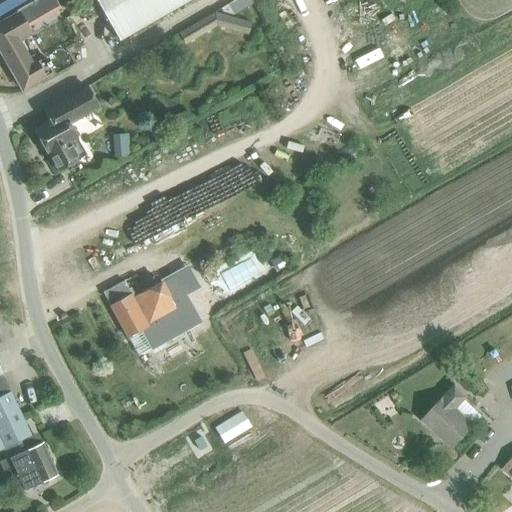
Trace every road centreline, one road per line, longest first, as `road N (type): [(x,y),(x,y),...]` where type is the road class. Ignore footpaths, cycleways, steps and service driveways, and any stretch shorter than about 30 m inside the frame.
road 1 (unclassified): [(115,466),(243,397),(264,400),(450,511)]
road 2 (unclassified): [(115,466),(41,340),(0,147)]
